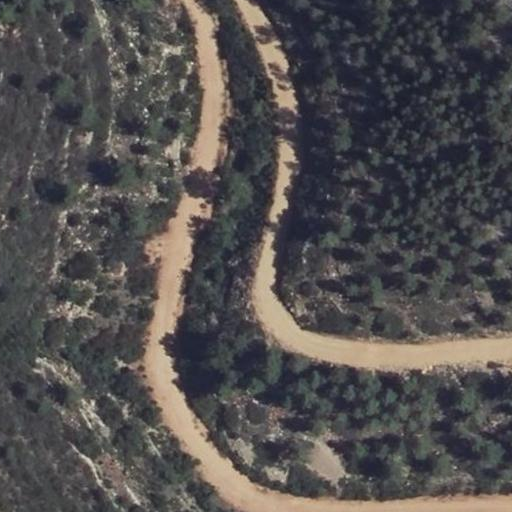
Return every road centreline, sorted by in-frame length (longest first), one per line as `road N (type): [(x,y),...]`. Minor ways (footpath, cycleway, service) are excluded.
road 1 (track): [(511,505),(260,502),(199,450),(172,399),(161,350),(199,200),(213,88),(210,30),(196,0)]
road 2 (track): [(243,0),(285,82),(292,126),(264,283),(281,320),(312,343),(354,352),(511,349)]
